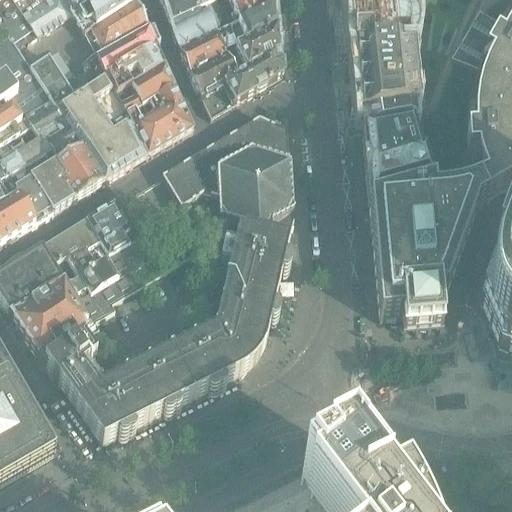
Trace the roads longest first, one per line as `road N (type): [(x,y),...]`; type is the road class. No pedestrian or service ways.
road 1 (unknown): [(317,32),(356,39),(361,126),(437,122),(443,174),(511,178)]
road 2 (residential): [(332,357),(92,482)]
road 3 (residential): [(332,357),(340,271),(322,96)]
road 4 (residential): [(209,140),(0,270)]
road 5 (residential): [(187,511),(325,432),(332,357)]
road 6 (residential): [(0,339),(92,482)]
road 7 (residential): [(209,140),(141,0)]
road 8 (residential): [(322,96),(267,107),(209,140)]
